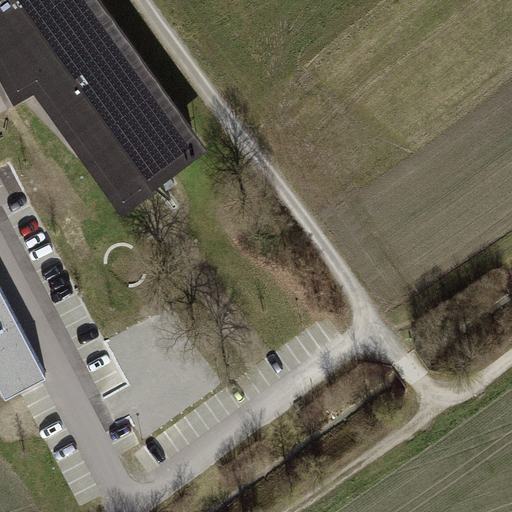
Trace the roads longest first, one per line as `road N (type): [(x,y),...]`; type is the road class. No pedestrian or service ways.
road 1 (track): [(149,0),(359,299),(372,331)]
road 2 (track): [(294,511),(511,360)]
road 3 (unclassified): [(288,395),(144,511)]
road 4 (track): [(511,235),(372,331)]
